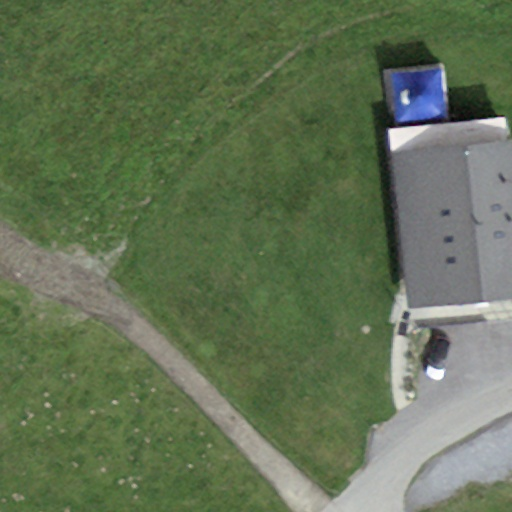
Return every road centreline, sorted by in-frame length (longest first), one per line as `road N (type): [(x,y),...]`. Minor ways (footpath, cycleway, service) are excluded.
road 1 (track): [(0,228),(327,511)]
road 2 (unclassified): [(511,408),(432,444),(347,511)]
